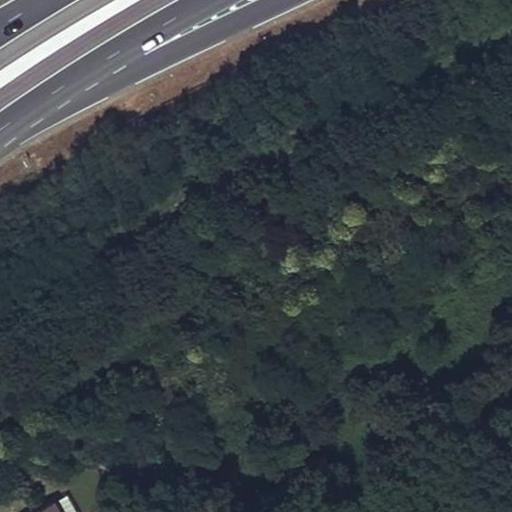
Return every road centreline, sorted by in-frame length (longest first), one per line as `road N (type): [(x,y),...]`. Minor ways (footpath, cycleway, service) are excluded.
road 1 (trunk): [(72,83),(269,0)]
road 2 (primary): [(72,83),(209,0)]
